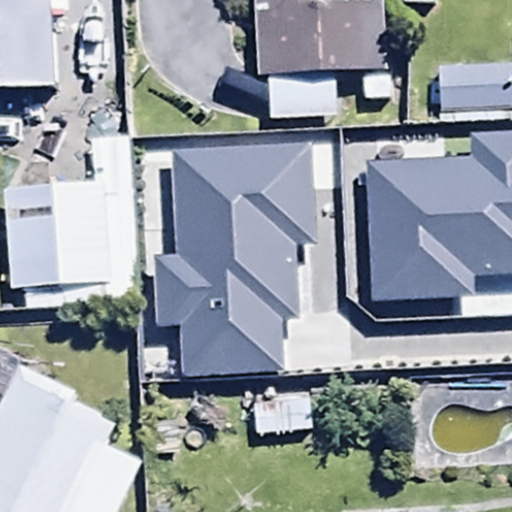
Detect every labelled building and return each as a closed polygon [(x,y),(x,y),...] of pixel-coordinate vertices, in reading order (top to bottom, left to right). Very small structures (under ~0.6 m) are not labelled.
[(247,0),(252,81),(266,81),(267,111),(384,105),(379,1),(335,3),(335,0),(247,0)] [(511,67),(432,70),(434,128),(511,124),(511,67)] [(16,295),(16,311),(134,306),(131,236),(105,237),(103,183),(0,187),(0,229),(3,296),(16,295)] [(511,273),(493,275),(498,334),(511,332),(511,273)] [(0,511),(116,511),(140,463),(101,443),(114,416),(14,367),(0,395),(0,511)]
